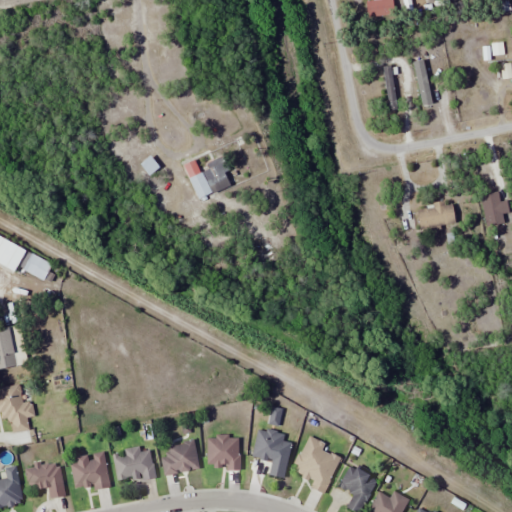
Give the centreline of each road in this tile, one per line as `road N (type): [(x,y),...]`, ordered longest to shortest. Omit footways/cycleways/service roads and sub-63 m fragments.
road 1 (residential): [(511,126),(377,147),(356,124),(338,35)]
road 2 (residential): [(287,511),(238,500),(137,511)]
